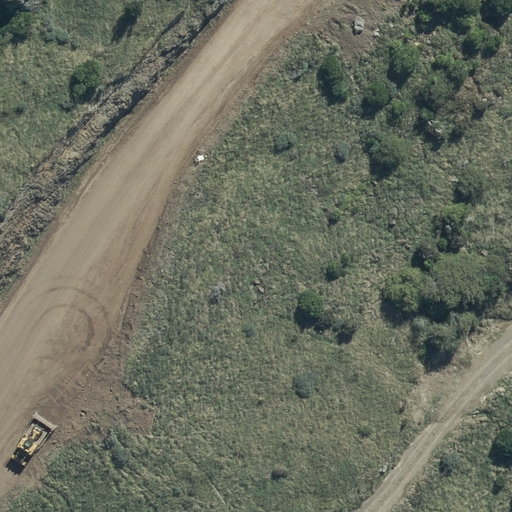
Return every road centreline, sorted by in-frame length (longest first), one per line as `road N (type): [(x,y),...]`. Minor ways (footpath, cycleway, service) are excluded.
road 1 (track): [(0,402),(306,0)]
road 2 (track): [(374,511),(446,443),(511,353)]
